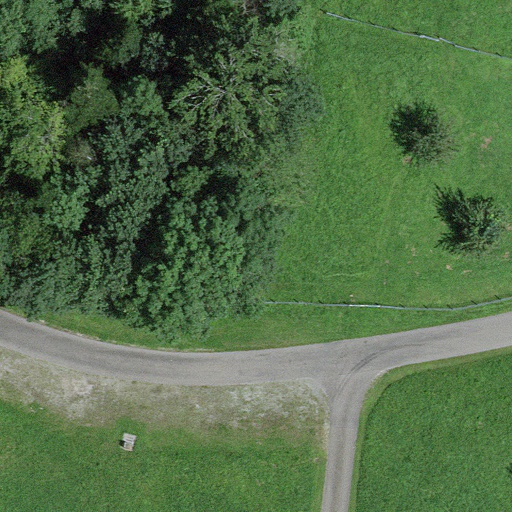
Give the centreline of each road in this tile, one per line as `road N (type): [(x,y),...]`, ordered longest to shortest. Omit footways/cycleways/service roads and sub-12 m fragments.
road 1 (unclassified): [(347,343),(207,360),(124,349),(28,326),(0,311)]
road 2 (unclassified): [(347,343),(335,511)]
road 3 (unclassified): [(511,310),(347,343)]
